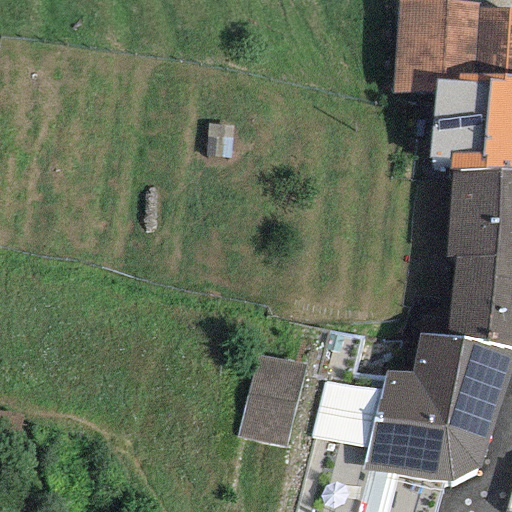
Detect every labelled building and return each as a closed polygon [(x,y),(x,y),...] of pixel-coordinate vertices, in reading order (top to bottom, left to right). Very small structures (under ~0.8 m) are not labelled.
[(478,2),(396,1),(389,92),(433,94),(428,159),(449,160),(449,171),(511,170),(511,11),(478,9),(478,2)] [(511,170),(449,171),(445,258),(453,258),(443,340),(511,350),(511,170)] [(511,350),(443,340),(418,336),(409,374),(383,372),(360,471),(448,480),(477,469),(487,438),(511,365),(511,350)] [(306,366),(255,357),(234,439),(283,449),(306,366)] [(358,445),(375,396),(327,380),(311,429),(358,445)]
